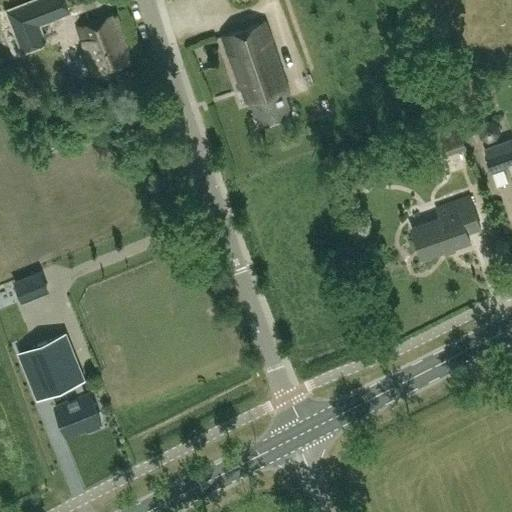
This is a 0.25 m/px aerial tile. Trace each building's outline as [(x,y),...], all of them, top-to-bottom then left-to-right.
[(72,11),(67,0),(33,0),(7,10),(23,50),(45,41),(38,24),(72,11)] [(115,14),(79,26),(84,40),(83,41),(94,75),(131,62),(115,14)] [(265,21),(223,35),(249,108),(254,106),(260,124),(292,113),(286,95),(291,93),(265,21)] [(496,140),(500,132),(499,125),(491,120),(483,123),(478,130),(481,138),(487,143),(495,141),(496,140)] [(466,147),(458,125),(431,134),(439,157),(466,147)] [(511,144),(509,145),(508,141),(486,149),(487,153),(486,153),(493,172),(511,166),(511,165),(511,144)] [(441,218),(412,229),(423,259),(470,242),(467,233),(480,228),(469,197),(437,208),(441,218)] [(13,281),(22,302),(48,291),(40,270),(13,281)] [(73,297),(60,302),(68,323),(81,318),(73,297)] [(67,434),(87,426),(88,430),(99,426),(98,422),(101,420),(89,391),(85,392),(81,381),(84,380),(66,333),(30,347),(35,360),(24,364),(37,398),(65,387),(70,398),(55,404),(67,434)]
